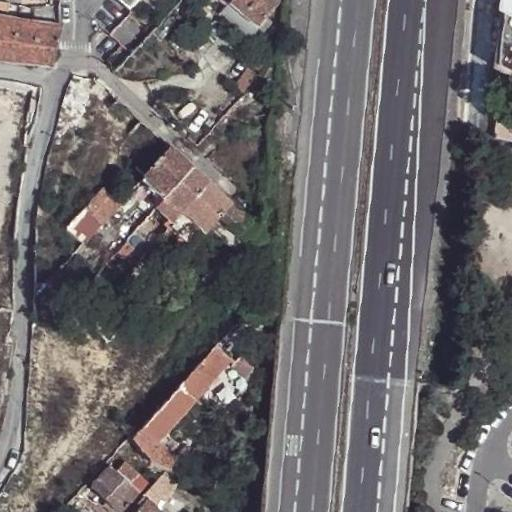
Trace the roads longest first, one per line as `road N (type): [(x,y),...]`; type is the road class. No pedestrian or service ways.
road 1 (motorway): [(348,0),(297,511)]
road 2 (motorway): [(359,511),(409,0)]
road 3 (residential): [(0,477),(21,368),(25,206),(57,74)]
road 4 (residential): [(77,47),(250,208)]
